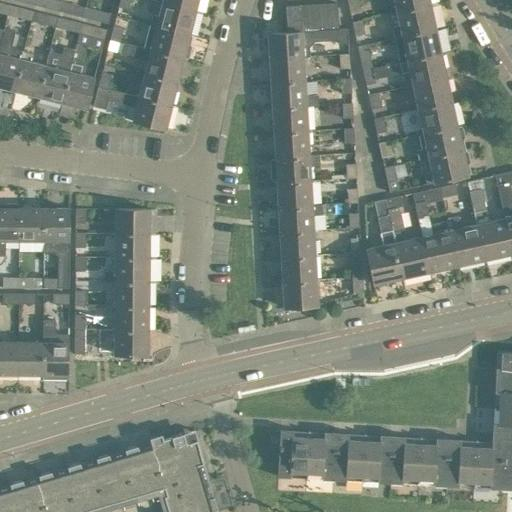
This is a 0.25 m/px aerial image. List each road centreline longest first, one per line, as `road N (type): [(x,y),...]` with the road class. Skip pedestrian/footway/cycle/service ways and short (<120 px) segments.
road 1 (tertiary): [(203,374),(511,306)]
road 2 (tertiary): [(0,436),(203,374)]
road 3 (residential): [(203,374),(191,303),(195,176)]
road 4 (residential): [(0,151),(195,176)]
road 5 (residential): [(195,176),(241,0)]
road 6 (residential): [(251,511),(203,374)]
